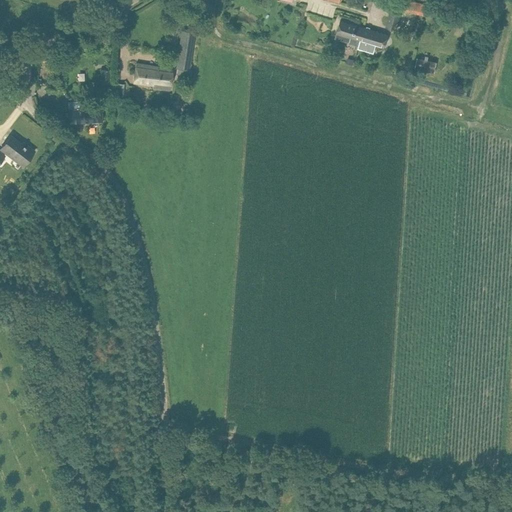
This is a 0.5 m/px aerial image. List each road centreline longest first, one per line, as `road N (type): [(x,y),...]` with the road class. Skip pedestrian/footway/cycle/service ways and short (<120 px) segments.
road 1 (unclassified): [(171,511),(154,315),(127,211),(98,163),(27,105)]
road 2 (track): [(164,427),(511,490)]
